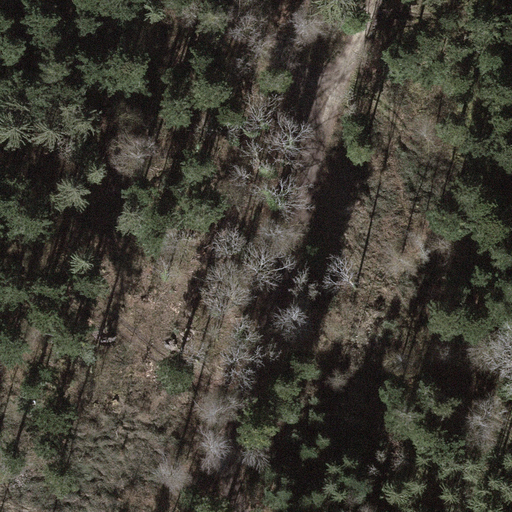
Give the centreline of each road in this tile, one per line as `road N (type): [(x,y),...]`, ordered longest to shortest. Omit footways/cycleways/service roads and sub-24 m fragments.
road 1 (track): [(242,511),(230,492),(235,430),(271,324),(321,109),(376,0)]
road 2 (track): [(321,109),(256,20),(220,0)]
